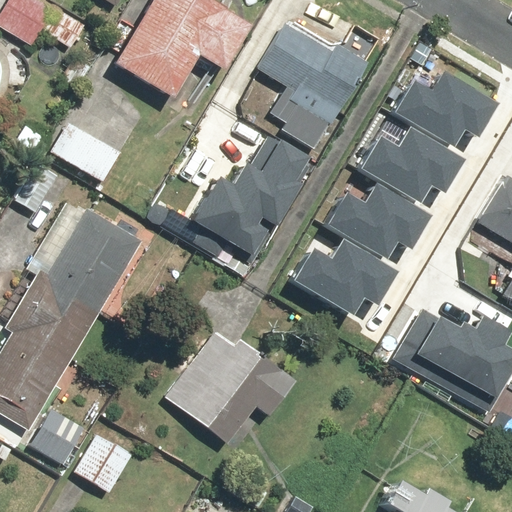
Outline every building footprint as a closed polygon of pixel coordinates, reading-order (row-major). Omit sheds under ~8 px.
[(40,29),(74,49),(87,28),(39,0),(2,0),(0,4),(0,30),(29,48),(40,29)] [(216,71),(245,22),(207,0),(147,0),(109,65),(167,100),(193,57),(216,71)] [(319,156),(364,72),(329,54),(326,60),(274,32),(246,84),(279,101),(267,123),(287,134),(285,138),(319,156)] [(388,128),(404,138),(446,164),(459,143),(470,149),(492,114),(437,81),(425,101),(411,92),(388,128)] [(60,122),(43,153),(99,183),(116,153),(60,122)] [(353,181),(371,192),(413,218),(428,192),(441,200),(458,171),(446,164),(404,138),(392,156),(374,146),(353,181)] [(247,271),(309,169),(263,142),(229,199),(208,186),(180,232),(247,271)] [(56,176),(31,161),(6,202),(31,217),(56,176)] [(511,272),(500,293),(511,300),(511,180),(494,170),(464,219),(511,248),(511,272)] [(426,226),(413,218),(371,192),(358,214),(343,204),(322,239),(339,249),(377,272),(390,250),(406,260),(426,226)] [(25,270),(33,275),(1,327),(11,333),(0,351),(0,419),(23,433),(136,243),(66,201),(25,270)] [(393,282),(377,272),(339,249),(325,271),(307,260),(284,299),(302,310),(300,315),(339,339),(359,306),(373,315),(393,282)] [(411,314),(388,356),(487,411),(510,368),(495,360),(502,347),(463,325),(456,338),(411,314)] [(236,345),(215,328),(159,398),(219,447),(252,406),(262,415),(292,378),(242,337),(236,345)] [(83,432),(46,407),(22,442),(59,467),(83,432)] [(133,455),(95,432),(71,473),(109,495),(133,455)] [(452,511),(442,506),(446,499),(422,485),(419,492),(392,476),(376,504),(389,511),(388,511),(452,511)]
